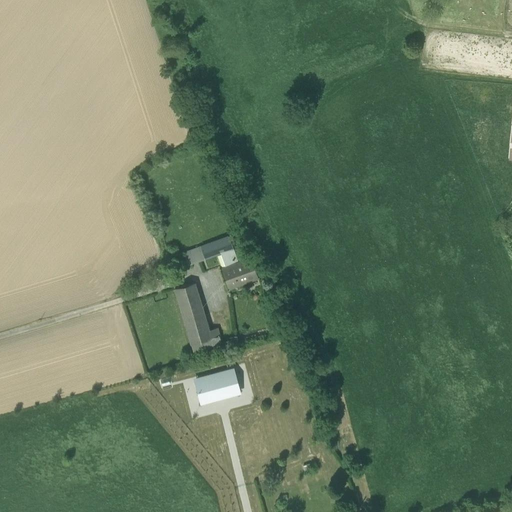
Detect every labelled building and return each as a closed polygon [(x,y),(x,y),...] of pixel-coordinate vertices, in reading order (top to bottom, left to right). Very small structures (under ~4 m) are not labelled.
[(220,269),(228,290),(258,279),(251,258),(238,263),(229,238),(201,248),(205,259),(223,253),(228,266),(220,269)] [(201,248),(189,252),(192,260),(191,260),(192,263),(205,259),(201,248)] [(189,252),(184,253),(188,265),(192,263),(191,260),(192,260),(189,252)] [(175,289),(195,358),(223,350),(217,328),(209,331),(195,283),(175,289)] [(230,339),(233,349),(239,348),(236,337),(230,339)] [(234,371),(195,381),(201,403),(239,392),(234,371)] [(290,511),(288,501),(276,504),(277,511),(290,511)]
